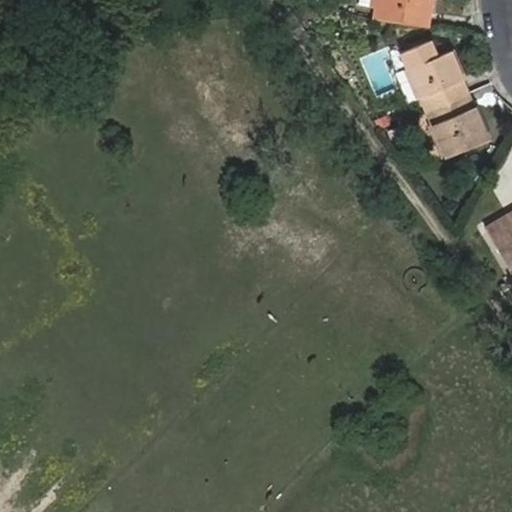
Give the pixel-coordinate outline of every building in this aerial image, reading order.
[(379,0),(378,10),(429,17),(431,0),(379,0)] [(426,83),(434,101),(473,84),(452,37),(439,43),(432,27),(406,38),(413,54),(426,83)] [(413,54),(400,60),(413,89),(426,83),(413,54)] [(473,84),(434,101),(453,145),(492,128),(473,84)] [(395,116),(391,108),(383,111),(386,120),(395,116)] [(511,207),(490,220),(511,259),(511,207)]
